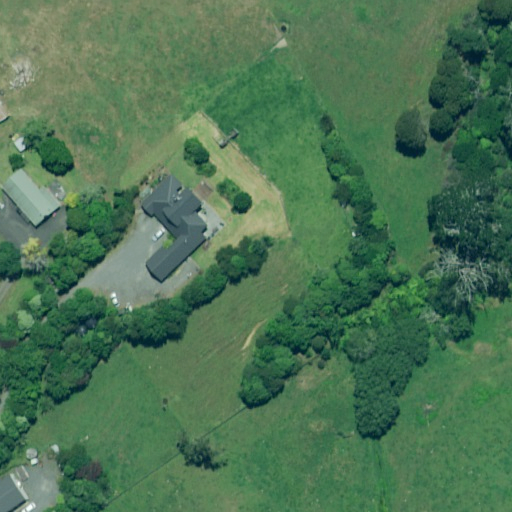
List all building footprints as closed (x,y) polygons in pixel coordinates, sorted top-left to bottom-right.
[(14,116),(0,93),(0,119),(2,123),(14,116)] [(34,146),(28,137),(19,143),(25,152),(34,146)] [(15,160),(3,154),(0,159),(0,170),(8,174),(15,160)] [(44,191),(26,170),(7,186),(23,206),(20,208),(31,221),(34,219),(40,226),(65,205),(49,187),(44,191)] [(190,191),(175,176),(145,204),(155,215),(156,214),(182,241),(175,246),(171,242),(150,263),(166,280),(210,238),(205,232),(212,225),(198,210),(208,201),(195,187),(190,191)] [(0,511),(10,511),(30,499),(13,474),(0,483),(0,511)]
